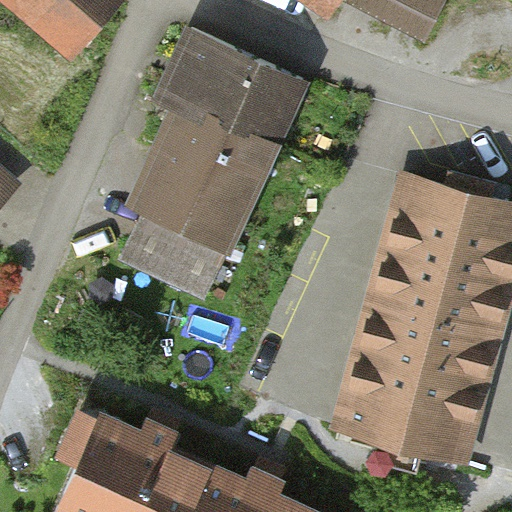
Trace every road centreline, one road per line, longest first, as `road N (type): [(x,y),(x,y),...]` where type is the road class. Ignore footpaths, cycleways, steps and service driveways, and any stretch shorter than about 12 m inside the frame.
road 1 (residential): [(157,0),(0,372)]
road 2 (residential): [(207,0),(417,86),(511,112)]
